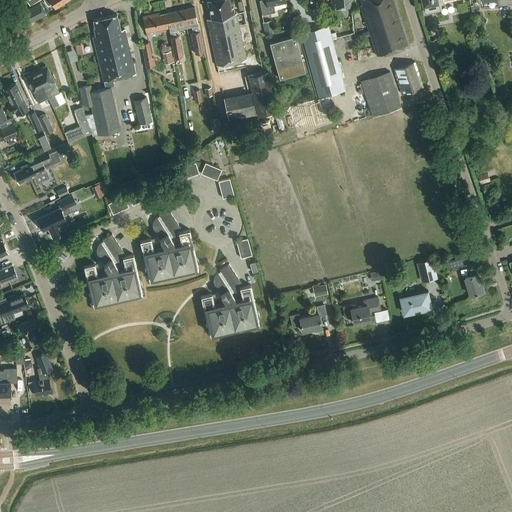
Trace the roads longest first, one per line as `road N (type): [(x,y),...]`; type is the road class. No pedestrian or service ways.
road 1 (tertiary): [(66,454),(392,393),(511,352)]
road 2 (residential): [(95,413),(511,315)]
road 3 (residential): [(511,309),(407,0)]
road 4 (residential): [(95,413),(0,185)]
